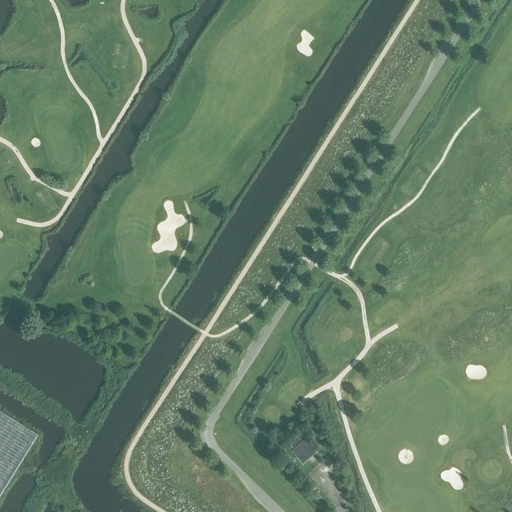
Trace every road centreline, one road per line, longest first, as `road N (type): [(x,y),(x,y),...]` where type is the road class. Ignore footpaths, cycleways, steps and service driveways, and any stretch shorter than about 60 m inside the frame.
road 1 (unclassified): [(479,0),(208,426),(213,445),(278,511)]
road 2 (track): [(161,511),(139,497),(125,472),(134,442),(416,0)]
